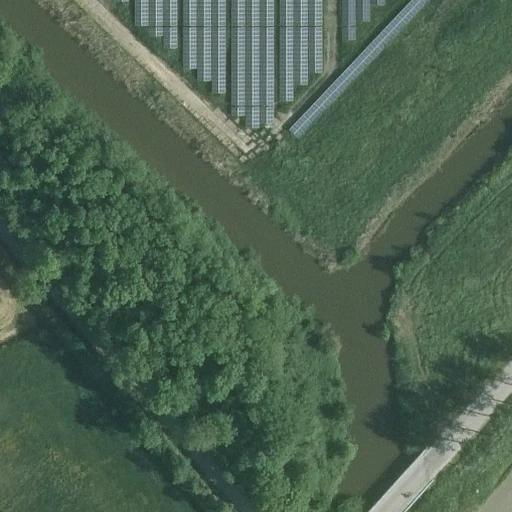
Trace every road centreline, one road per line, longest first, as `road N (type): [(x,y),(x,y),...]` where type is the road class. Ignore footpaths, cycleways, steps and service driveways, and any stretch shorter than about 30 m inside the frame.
road 1 (unclassified): [(259,511),(0,214)]
road 2 (unclassified): [(385,511),(511,374)]
